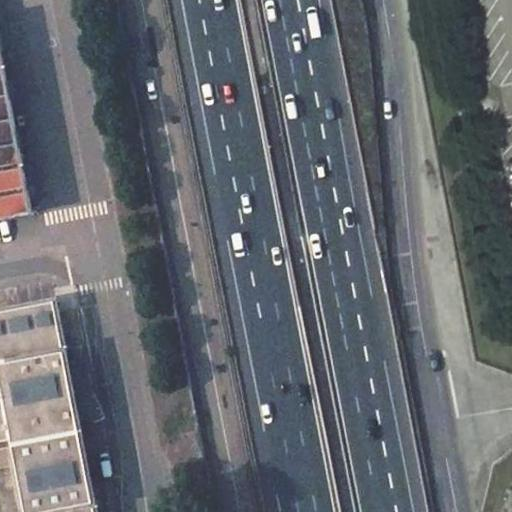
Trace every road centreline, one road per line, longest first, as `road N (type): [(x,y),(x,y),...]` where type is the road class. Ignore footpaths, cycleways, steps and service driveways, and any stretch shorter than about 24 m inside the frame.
road 1 (unclassified): [(146,511),(90,208),(40,0)]
road 2 (unclassified): [(139,0),(238,511)]
road 3 (motorway): [(209,0),(307,511)]
road 4 (motorway): [(387,511),(291,0)]
road 5 (tertiary): [(457,511),(410,249),(383,0)]
